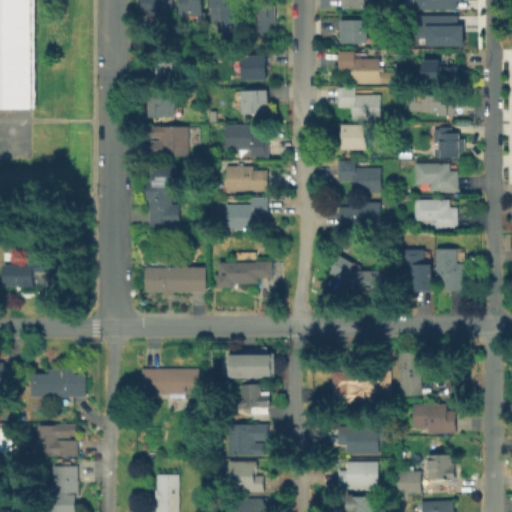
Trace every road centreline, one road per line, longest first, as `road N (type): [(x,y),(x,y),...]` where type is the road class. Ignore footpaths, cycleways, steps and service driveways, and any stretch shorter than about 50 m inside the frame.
road 1 (residential): [(300,0),(305,232),(295,405),(302,511)]
road 2 (residential): [(0,326),(511,324)]
road 3 (residential): [(112,0),(116,326)]
road 4 (residential): [(490,325),(492,511)]
road 5 (residential): [(116,326),(109,511)]
road 6 (residential): [(491,182),(490,325)]
road 7 (residential): [(491,44),(491,182)]
